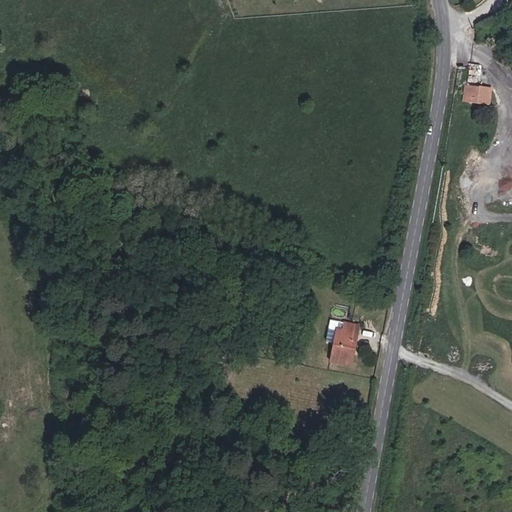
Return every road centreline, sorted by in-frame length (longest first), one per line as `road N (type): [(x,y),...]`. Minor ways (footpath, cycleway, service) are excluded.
road 1 (tertiary): [(365,511),(444,80),(441,0)]
road 2 (track): [(446,49),(492,64),(507,94),(506,126),(478,198),(486,217),(511,219)]
